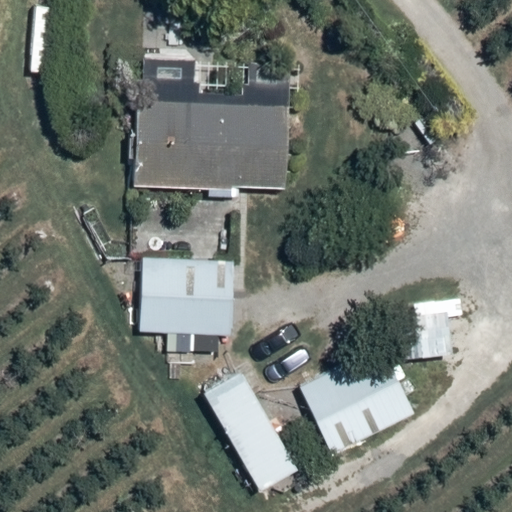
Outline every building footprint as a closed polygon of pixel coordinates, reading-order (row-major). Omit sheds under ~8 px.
[(283,76),(130,71),(126,181),(279,187),(283,76)] [(227,330),(228,257),(137,256),(136,329),(227,330)] [(445,352),(441,307),(382,312),(386,356),(445,352)] [(411,409),(382,355),(335,380),(328,367),(295,385),(331,452),(411,409)] [(290,466),(234,368),(198,389),(254,487),(290,466)]
